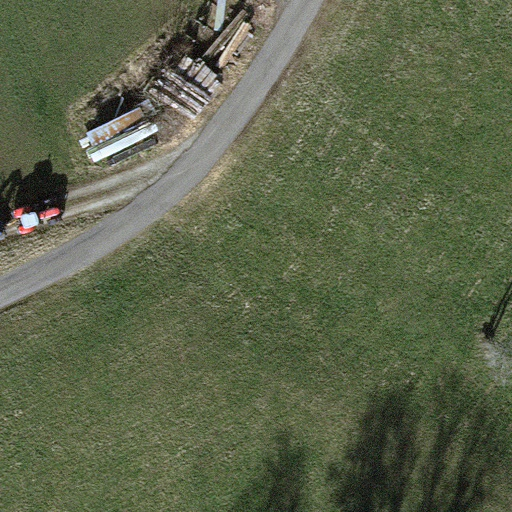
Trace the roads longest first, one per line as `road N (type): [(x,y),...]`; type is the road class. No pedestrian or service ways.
road 1 (residential): [(147,213),(307,0)]
road 2 (track): [(0,288),(147,213)]
